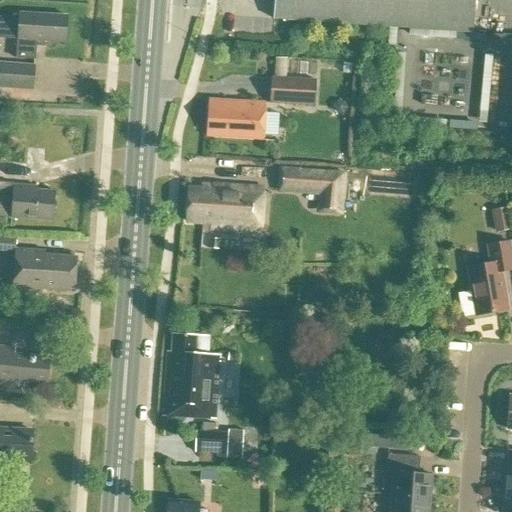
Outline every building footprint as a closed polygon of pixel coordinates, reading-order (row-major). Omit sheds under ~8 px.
[(274,0),(273,22),(388,31),(472,37),(474,0),(274,0)] [(17,41),(16,59),(35,60),(36,41),(65,43),(67,17),(19,13),(19,20),(17,41)] [(0,18),(0,39),(17,41),(19,20),(0,18)] [(0,87),(32,90),(34,66),(1,63),(0,73),(0,87)] [(313,105),(314,79),(271,77),(269,103),(313,105)] [(209,100),(207,137),(262,140),(262,136),(277,137),(278,115),(263,114),(264,103),(209,100)] [(276,192),(297,194),(317,195),(315,214),(341,217),(345,172),(279,167),(276,192)] [(51,221),(54,191),(37,189),(37,187),(13,185),(11,218),(51,221)] [(261,233),(263,189),(201,185),(200,191),(189,190),(187,223),(202,224),(202,229),(261,233)] [(492,212),(495,234),(511,231),(507,209),(492,212)] [(0,251),(14,252),(15,239),(0,237),(0,251)] [(208,249),(218,250),(219,239),(209,239),(208,249)] [(501,273),(511,271),(511,262),(509,243),(487,247),(491,265),(467,269),(476,317),(507,311),(501,273)] [(77,269),(77,264),(76,261),(76,258),(44,255),(44,251),(14,249),(11,291),(42,294),(42,290),(74,292),(75,271),(77,269)] [(168,353),(165,385),(163,416),(214,420),(219,357),(207,356),(208,337),(173,335),(172,353),(168,353)] [(47,386),(50,359),(13,355),(14,349),(0,347),(0,384),(23,387),(23,383),(47,386)] [(228,354),(228,363),(236,363),(237,354),(228,354)] [(382,370),(380,385),(394,386),(396,365),(388,364),(387,371),(382,370)] [(201,432),(195,432),(194,453),(226,454),(227,433),(214,432),(214,424),(201,424),(201,432)] [(0,463),(31,465),(33,433),(0,430),(0,463)] [(361,435),(360,447),(388,450),(389,437),(361,435)] [(392,475),(390,496),(430,499),(432,476),(418,475),(420,458),(387,455),(386,474),(392,475)] [(503,489),(511,489),(511,463),(505,463),(503,489)] [(511,511),(511,489),(503,489),(501,511),(511,511)] [(429,511),(430,499),(390,496),(389,511),(429,511)] [(198,511),(198,503),(167,501),(167,506),(165,507),(165,511),(164,511),(198,511)]
